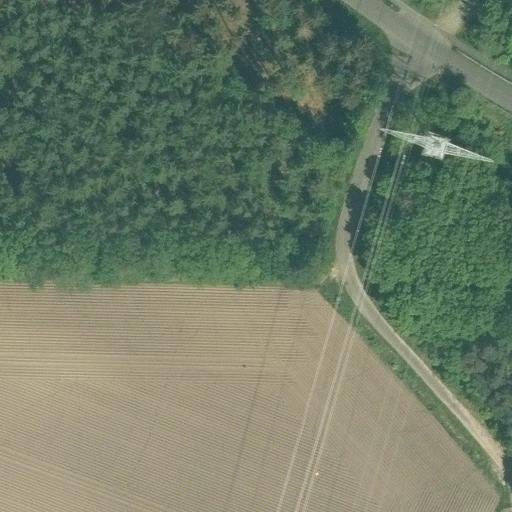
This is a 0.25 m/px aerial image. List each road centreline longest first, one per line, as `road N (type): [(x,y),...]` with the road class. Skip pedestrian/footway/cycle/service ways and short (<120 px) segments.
road 1 (track): [(327,250),(235,271),(0,264)]
road 2 (unclassified): [(364,0),(511,95)]
